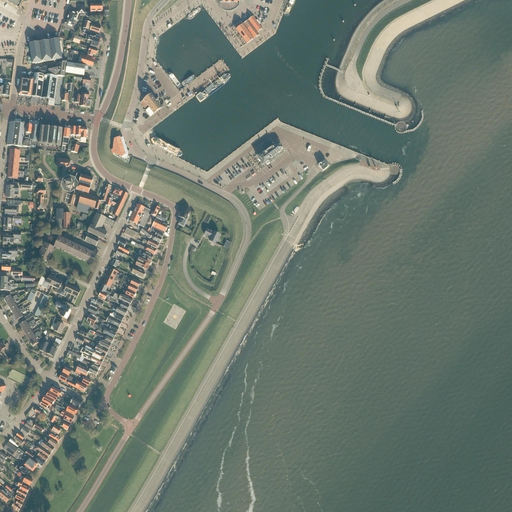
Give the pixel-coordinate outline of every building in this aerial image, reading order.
[(3,0),(19,8),(19,9),(20,8),(21,6),(22,6),(22,5),(23,3),(24,3),(24,2),(25,0),(3,0)] [(68,19),(66,23),(68,24),(68,25),(72,27),(72,26),(73,26),(75,20),(78,21),(80,16),(85,16),(85,5),(78,5),(78,12),(76,12),(76,14),(70,12),(68,16),(67,19),(68,19)] [(253,17),(243,24),(254,39),(259,35),(257,33),(262,29),(253,17)] [(85,22),(83,29),(84,29),(83,33),(87,34),(85,40),(88,40),(100,44),(101,39),(88,35),(90,31),(88,31),(91,23),(85,22)] [(240,27),(236,30),(247,44),(253,39),(242,25),(243,25),(241,23),(239,25),(240,27)] [(92,25),(91,31),(99,33),(101,27),(97,25),(96,26),(92,25)] [(75,36),(73,42),(79,44),(81,38),(75,36)] [(32,64),(62,59),(59,40),(60,40),(29,44),(29,45),(30,44),(31,55),(32,64)] [(88,40),(87,43),(90,44),(90,47),(98,49),(100,44),(88,40)] [(81,45),(81,48),(85,49),(89,50),(88,56),(92,57),(93,54),(96,55),(98,50),(90,48),(83,46),(81,45)] [(81,54),(78,62),(93,66),(94,61),(95,59),(84,56),(85,55),(81,54)] [(65,74),(67,64),(67,62),(49,66),(35,71),(34,73),(48,75),(65,78),(65,74)] [(86,66),(67,63),(66,73),(84,76),(86,66)] [(31,97),(54,100),(57,77),(34,74),(31,97)] [(21,78),(19,95),(24,96),(30,97),(33,76),(32,77),(29,77),(29,79),(21,78)] [(82,91),(87,91),(87,89),(85,89),(86,84),(90,85),(91,79),(84,78),(82,91)] [(3,86),(1,95),(6,96),(6,97),(8,97),(8,96),(9,96),(10,87),(10,84),(4,83),(4,87),(3,86)] [(87,91),(82,91),(82,96),(76,95),(75,103),(79,103),(81,103),(80,106),(86,107),(90,107),(91,101),(87,100),(88,99),(89,94),(89,92),(87,92),(87,91)] [(151,95),(140,103),(144,109),(146,108),(146,109),(145,109),(146,111),(147,110),(148,111),(147,111),(148,113),(151,117),(161,109),(151,95)] [(24,142),(23,147),(30,148),(30,146),(36,147),(39,127),(38,127),(39,122),(37,122),(29,121),(29,125),(26,125),(25,133),(25,140),(26,140),(26,142),(24,142)] [(10,122),(7,146),(22,148),(25,124),(10,122)] [(49,128),(41,127),(38,149),(45,150),(60,151),(63,129),(49,128)] [(77,128),(76,135),(80,136),(79,139),(80,139),(80,142),(86,143),(87,129),(77,128)] [(65,129),(62,152),(65,152),(66,144),(68,145),(70,141),(70,139),(69,139),(70,130),(65,129)] [(114,141),(113,150),(114,154),(122,158),(125,158),(128,156),(128,153),(123,138),(114,141)] [(274,143),(256,156),(263,164),(280,151),(282,148),(279,144),(275,145),(273,143),(274,143)] [(69,147),(67,153),(71,154),(71,152),(77,154),(79,147),(73,145),(72,148),(69,147)] [(57,158),(56,166),(63,167),(63,170),(66,170),(66,167),(69,168),(70,160),(57,158)] [(318,165),(318,166),(320,169),(321,168),(323,171),(328,167),(324,162),(321,164),(318,165)] [(78,188),(77,191),(88,194),(93,179),(82,175),(78,185),(78,188)] [(65,182),(64,186),(66,190),(70,191),(74,189),(74,186),(75,185),(73,181),(69,180),(65,182)] [(101,201),(102,201),(106,202),(111,186),(106,185),(101,201)] [(19,187),(15,187),(7,186),(6,198),(14,199),(14,195),(18,195),(19,187)] [(116,188),(112,196),(119,200),(123,192),(116,188)] [(37,189),(36,198),(38,198),(37,211),(40,211),(43,211),(43,210),(43,205),(44,199),(44,195),(45,195),(46,190),(37,189)] [(123,192),(112,215),(118,217),(129,195),(123,192)] [(95,209),(97,201),(98,198),(81,193),(77,209),(76,211),(88,215),(90,208),(95,209)] [(19,213),(19,206),(21,206),(21,202),(14,201),(14,205),(8,205),(8,207),(5,207),(5,215),(16,215),(16,214),(18,214),(19,213)] [(138,205),(135,212),(141,215),(145,208),(138,205)] [(152,213),(148,220),(147,223),(151,225),(155,217),(156,217),(160,209),(155,207),(152,213)] [(183,207),(179,218),(181,219),(179,223),(179,225),(183,227),(191,211),(190,210),(190,209),(188,208),(187,209),(183,207)] [(141,215),(149,218),(150,215),(149,215),(150,211),(145,208),(141,215)] [(56,220),(56,230),(70,230),(70,214),(63,214),(63,210),(60,210),(57,210),(56,220)] [(144,228),(149,218),(141,215),(135,212),(130,222),(144,228)] [(96,214),(91,226),(101,231),(104,223),(113,228),(115,223),(96,214)] [(14,225),(12,225),(12,220),(5,219),(4,231),(14,232),(14,225)] [(168,226),(158,222),(155,220),(152,227),(165,233),(168,226)] [(107,234),(101,231),(91,226),(88,233),(104,240),(107,234)] [(162,240),(165,233),(152,227),(150,230),(150,232),(156,235),(155,236),(154,236),(153,238),(151,237),(150,239),(160,244),(160,242),(161,243),(162,240)] [(124,234),(137,240),(138,236),(139,234),(127,229),(124,234)] [(150,239),(151,237),(152,236),(144,229),(141,232),(150,240),(150,239)] [(207,230),(205,235),(211,238),(210,241),(216,244),(220,235),(214,232),(214,233),(207,230)] [(4,236),(3,243),(4,243),(4,245),(8,245),(8,243),(11,243),(11,245),(13,245),(14,243),(20,243),(20,239),(21,239),(21,233),(14,233),(13,237),(11,237),(11,236),(4,236)] [(86,234),(82,241),(96,247),(99,240),(86,234)] [(58,238),(54,246),(55,247),(58,248),(59,247),(62,249),(61,250),(65,252),(66,250),(69,252),(68,253),(72,255),(73,254),(76,255),(75,256),(79,258),(80,257),(83,258),(82,260),(86,262),(87,260),(90,262),(89,263),(92,265),(95,260),(98,252),(95,251),(93,255),(90,254),(90,253),(86,251),(86,252),(83,251),(83,250),(79,248),(79,249),(76,247),(72,245),(72,246),(69,244),(69,243),(65,241),(65,242),(62,241),(62,240),(58,238)] [(149,240),(149,242),(144,240),(143,243),(144,243),(157,249),(159,245),(149,240)] [(135,243),(134,246),(154,255),(156,251),(147,246),(146,248),(135,243)] [(41,254),(39,258),(43,261),(47,262),(49,258),(48,258),(49,255),(51,255),(53,251),(51,251),(53,248),(54,248),(45,244),(46,245),(45,248),(44,247),(42,251),(43,252),(42,255),(41,254)] [(1,255),(1,259),(2,259),(11,260),(11,256),(17,256),(17,250),(9,249),(9,253),(2,253),(2,255),(1,255)] [(141,251),(140,253),(143,255),(142,257),(151,261),(153,257),(141,251)] [(138,259),(138,261),(139,261),(139,262),(143,264),(143,263),(149,265),(151,262),(141,258),(141,257),(138,255),(137,259),(138,259)] [(139,261),(138,261),(135,265),(146,271),(149,265),(143,263),(143,264),(139,262),(139,261)] [(134,268),(132,273),(143,279),(145,274),(134,268)] [(110,269),(107,274),(118,279),(119,276),(116,275),(117,272),(110,269)] [(107,274),(105,279),(112,283),(113,281),(116,282),(118,279),(107,274)] [(49,285),(53,287),(56,280),(49,277),(48,280),(42,277),(38,285),(47,289),(49,285)] [(105,279),(102,285),(108,287),(112,290),(114,287),(111,285),(112,283),(105,279)] [(127,284),(138,289),(140,283),(132,279),(131,282),(128,281),(127,284)] [(62,283),(56,280),(53,287),(56,288),(54,292),(60,295),(63,287),(61,286),(62,283)] [(135,294),(138,289),(127,284),(126,287),(128,288),(127,290),(135,294)] [(66,289),(63,287),(60,295),(65,298),(67,293),(71,295),(74,288),(68,285),(66,289)] [(102,285),(99,291),(104,294),(108,288),(102,285)] [(74,288),(71,295),(74,297),(72,303),(74,304),(81,291),(74,288)] [(127,290),(125,289),(123,291),(121,290),(119,293),(122,294),(133,299),(135,294),(127,290)] [(115,295),(113,299),(117,300),(117,299),(130,305),(132,300),(121,295),(120,297),(115,295)] [(7,305),(18,299),(16,296),(13,298),(14,299),(12,300),(10,296),(4,300),(7,305)] [(112,298),(111,300),(121,305),(120,308),(127,311),(129,307),(114,300),(115,300),(112,298)] [(11,310),(16,307),(14,303),(16,302),(16,303),(19,301),(18,299),(7,305),(11,310)] [(72,308),(67,305),(57,301),(55,306),(64,310),(61,317),(67,320),(72,308)] [(127,312),(118,307),(115,306),(112,311),(124,317),(127,312)] [(19,311),(16,307),(11,310),(14,315),(24,309),(23,307),(20,309),(20,310),(19,311)] [(26,312),(24,309),(14,315),(17,321),(23,317),(20,314),(22,313),(23,314),(26,312)] [(124,318),(117,315),(113,313),(112,315),(110,314),(109,317),(121,322),(124,318)] [(89,317),(87,322),(91,324),(90,326),(98,329),(99,327),(95,325),(94,325),(96,320),(97,321),(99,318),(91,314),(89,317)] [(53,323),(51,329),(54,331),(60,334),(64,326),(60,324),(61,321),(55,318),(53,323)] [(108,318),(106,322),(119,328),(121,324),(108,318)] [(20,325),(23,331),(33,324),(36,322),(34,320),(32,322),(29,324),(30,325),(28,326),(25,322),(20,325)] [(118,329),(111,325),(109,324),(108,324),(107,326),(103,324),(104,321),(103,320),(101,323),(100,325),(109,330),(116,333),(118,329)] [(26,336),(32,333),(30,329),(31,328),(32,329),(35,327),(35,326),(37,325),(36,323),(23,331),(26,336)] [(116,334),(108,331),(105,329),(103,334),(114,339),(116,334)] [(35,337),(32,333),(26,336),(30,341),(40,335),(42,334),(41,332),(39,333),(38,332),(35,334),(36,336),(35,337)] [(46,343),(48,338),(50,333),(48,332),(46,336),(40,350),(45,353),(48,345),(46,343)] [(96,333),(94,336),(100,339),(111,344),(113,340),(106,336),(105,338),(101,336),(102,336),(96,333)] [(40,335),(30,341),(33,347),(38,343),(36,340),(38,339),(39,340),(42,338),(40,335)] [(49,346),(46,353),(53,356),(57,348),(56,348),(56,347),(57,348),(59,345),(60,345),(62,341),(56,339),(52,348),(49,346)] [(98,341),(96,344),(108,350),(111,345),(101,340),(100,342),(98,341)] [(95,351),(106,356),(108,351),(94,344),(93,347),(96,348),(95,351)] [(106,356),(95,351),(86,347),(84,349),(82,349),(80,353),(82,354),(81,357),(83,358),(84,358),(101,366),(106,356)] [(84,358),(83,358),(81,357),(76,354),(72,352),(72,353),(69,351),(67,354),(80,360),(79,361),(82,363),(84,358)] [(67,365),(66,368),(77,374),(79,375),(80,375),(80,374),(86,377),(89,372),(89,370),(85,368),(79,365),(80,364),(74,361),(72,366),(71,367),(67,365)] [(86,366),(98,371),(99,370),(100,369),(100,368),(100,367),(93,363),(92,365),(89,364),(87,363),(86,364),(86,365),(86,366)] [(96,376),(98,371),(86,366),(85,368),(89,370),(89,372),(96,376)] [(66,368),(65,368),(62,373),(68,376),(70,373),(76,376),(77,374),(66,368)] [(62,374),(59,380),(65,383),(67,379),(71,381),(73,378),(69,377),(68,377),(62,374)] [(85,378),(86,377),(80,374),(80,375),(79,375),(78,376),(82,378),(81,380),(83,381),(82,383),(88,386),(91,381),(85,378)] [(76,385),(73,383),(71,386),(84,392),(86,387),(81,384),(81,383),(75,380),(74,382),(77,384),(76,385)] [(50,392),(50,393),(58,397),(59,397),(62,392),(54,388),(53,387),(50,392)] [(46,397),(54,401),(55,402),(58,397),(50,393),(50,392),(49,392),(46,397)] [(43,400),(42,402),(51,406),(54,401),(46,397),(45,396),(43,400)] [(73,398),(70,405),(78,410),(82,403),(73,398)] [(42,402),(40,405),(49,410),(51,406),(42,402)] [(70,405),(66,412),(75,416),(78,410),(70,405)] [(65,420),(69,423),(71,424),(74,418),(63,411),(61,414),(65,417),(64,420),(65,420)] [(69,423),(65,420),(64,422),(63,422),(61,426),(63,427),(62,428),(67,430),(70,426),(68,425),(69,423)] [(36,424),(34,428),(42,433),(44,429),(36,424)] [(51,434),(49,437),(58,444),(61,439),(57,436),(61,430),(55,426),(52,431),(53,431),(51,434)] [(24,442),(22,441),(16,436),(14,439),(22,445),(24,442)] [(51,439),(50,440),(49,441),(45,438),(44,441),(48,444),(54,449),(58,444),(51,439)] [(54,449),(47,444),(41,440),(38,444),(51,454),(54,449)] [(3,449),(13,456),(18,450),(17,450),(8,443),(3,449)] [(38,452),(48,459),(51,455),(38,445),(36,448),(32,446),(31,447),(35,450),(37,451),(38,452)] [(19,449),(17,450),(18,450),(13,456),(17,460),(20,455),(24,457),(28,460),(27,462),(35,468),(38,465),(31,460),(29,458),(29,457),(25,454),(19,449)] [(29,457),(29,458),(31,460),(32,459),(35,462),(42,467),(45,463),(46,463),(39,457),(37,459),(27,451),(25,454),(29,457)] [(36,456),(39,457),(43,461),(46,463),(48,459),(38,452),(36,454),(37,455),(36,456)] [(35,468),(27,462),(25,463),(24,462),(22,464),(32,472),(35,468)] [(18,466),(15,468),(26,477),(30,471),(24,466),(21,471),(20,470),(21,468),(18,466)] [(21,478),(19,480),(30,486),(31,484),(32,484),(33,482),(33,481),(26,477),(24,480),(21,478)] [(20,490),(27,494),(29,490),(22,486),(23,484),(18,480),(15,485),(17,486),(21,488),(20,490)] [(23,503),(25,498),(12,492),(13,490),(7,485),(5,488),(11,492),(13,495),(16,497),(15,499),(23,503)] [(25,498),(27,494),(20,490),(21,488),(17,486),(15,490),(13,489),(12,492),(25,498)] [(12,500),(13,499),(14,498),(8,491),(1,499),(6,503),(10,498),(12,500)] [(18,507),(16,511),(17,511),(18,511),(23,504),(18,501),(16,504),(15,502),(14,503),(14,504),(18,507)]
